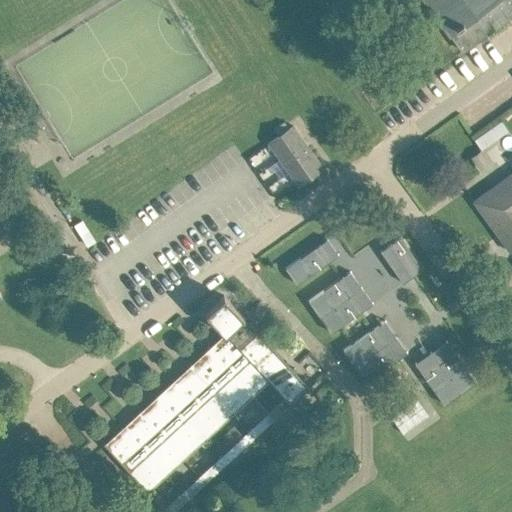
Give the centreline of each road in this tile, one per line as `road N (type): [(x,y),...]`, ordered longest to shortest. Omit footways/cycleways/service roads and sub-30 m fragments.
road 1 (residential): [(367,472),(363,403),(232,259)]
road 2 (residential): [(0,129),(133,329)]
road 3 (residential): [(511,354),(373,162)]
road 4 (residential): [(373,162),(232,259)]
road 5 (residential): [(511,64),(373,162)]
road 6 (residential): [(114,511),(35,403)]
road 7 (residential): [(133,329),(35,403)]
road 8 (residential): [(232,259),(133,329)]
